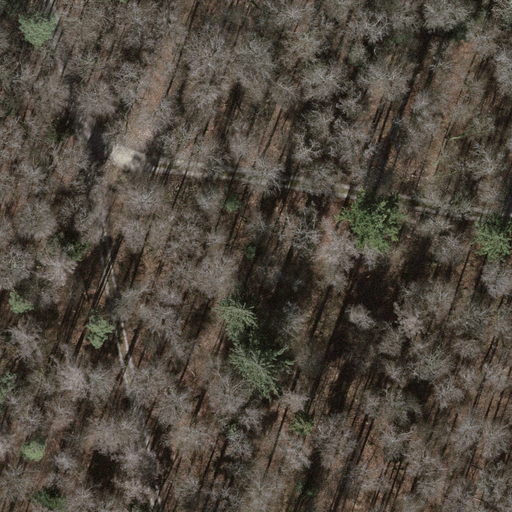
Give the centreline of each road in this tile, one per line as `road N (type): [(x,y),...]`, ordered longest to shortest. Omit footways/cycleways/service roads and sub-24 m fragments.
road 1 (track): [(162,511),(160,471),(91,157),(46,0)]
road 2 (track): [(511,224),(371,192),(91,157)]
